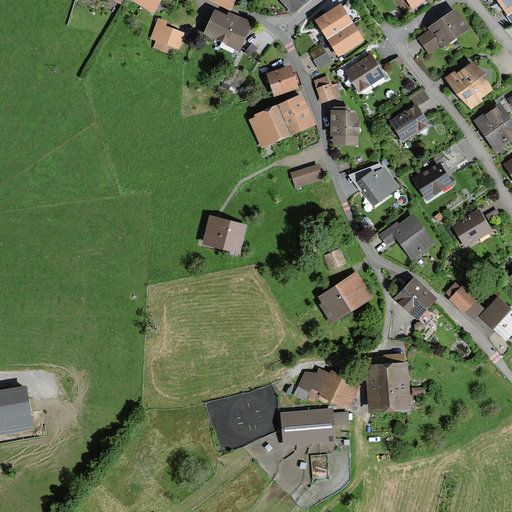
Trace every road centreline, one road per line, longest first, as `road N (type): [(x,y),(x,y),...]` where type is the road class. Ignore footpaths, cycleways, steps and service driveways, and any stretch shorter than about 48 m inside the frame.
road 1 (residential): [(283,28),(360,239),(378,261),(413,274),(511,376)]
road 2 (residential): [(447,0),(398,33),(400,46),(470,134),(511,208)]
